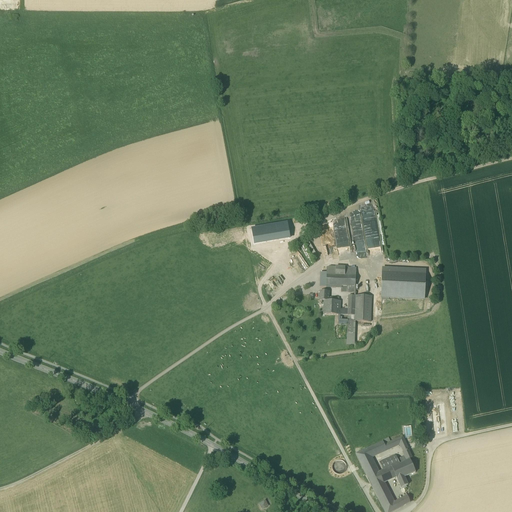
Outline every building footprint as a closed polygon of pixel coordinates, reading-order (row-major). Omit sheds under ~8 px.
[(372,249),(376,250),(380,245),(372,203),(363,205),(361,214),(347,217),(350,230),(355,234),(352,234),(354,238),(356,236),(353,229),(360,235),(360,237),(364,236),(362,227),(358,228),(360,216),(366,229),(369,228),(375,229),(376,231),(368,233),(365,227),(367,239),(370,239),(369,241),(376,247),(368,248),(368,250),(371,248),(372,249)] [(351,256),(345,218),(333,220),(339,258),(351,256)] [(287,224),(252,230),(254,244),(290,239),(287,224)] [(310,244),(306,246),(313,257),(316,255),(310,244)] [(327,273),(327,275),(336,276),(336,268),(336,267),(330,267),(326,268),(326,273),(327,273)] [(356,269),(336,268),(336,276),(356,276),(356,269)] [(383,273),(382,298),(423,300),(425,275),(383,273)] [(356,276),(336,276),(327,275),(326,275),(326,286),(341,286),(341,289),(341,292),(355,293),(355,292),(355,287),(356,276)] [(271,288),(267,292),(272,296),(276,292),(271,288)] [(324,301),(328,301),(329,299),(329,292),(320,292),(319,301),(324,301)] [(372,300),(355,299),(354,316),(348,316),(348,320),(348,321),(355,322),(371,322),(372,300)] [(323,315),(339,316),(339,312),(339,302),(328,301),(324,301),(323,315)] [(354,346),(355,322),(348,321),(347,325),(347,338),(347,344),(347,346),(354,346)] [(404,427),(405,439),(412,438),(411,426),(404,427)] [(403,437),(391,442),(384,445),(386,451),(400,444),(401,448),(407,446),(405,442),(403,437)] [(356,454),(370,483),(382,477),(379,473),(371,457),(382,452),(378,444),(356,454)] [(412,458),(409,450),(403,453),(405,456),(407,460),(409,459),(412,458)] [(393,466),(383,471),(386,478),(389,480),(396,477),(404,473),(402,467),(401,468),(400,465),(400,464),(398,460),(396,457),(394,456),(390,458),(393,464),(393,466)] [(379,463),(383,471),(393,466),(393,464),(390,458),(379,463)] [(340,475),(343,474),(345,472),(347,469),(346,465),(345,463),(342,461),(339,460),(335,461),(333,464),(332,467),(332,470),(334,473),(337,474),(340,475)] [(407,488),(406,486),(408,485),(404,477),(415,472),(410,460),(400,464),(400,465),(401,468),(402,467),(404,473),(396,477),(401,488),(402,488),(402,489),(404,488),(404,489),(407,488)] [(384,482),(389,480),(386,478),(383,471),(379,473),(382,477),(384,482)] [(384,511),(393,511),(398,510),(394,503),(384,482),(382,477),(370,483),(384,511)] [(259,503),(262,509),(269,506),(266,500),(259,503)]
